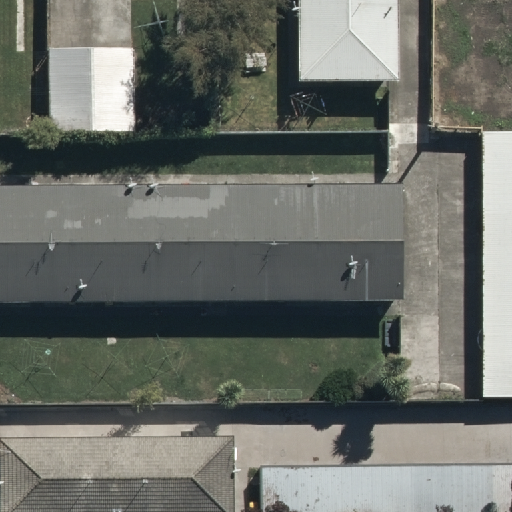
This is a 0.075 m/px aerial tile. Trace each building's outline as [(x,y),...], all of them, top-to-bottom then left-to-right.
[(299,0),(299,82),(396,82),(395,0),(299,0)] [(135,50),(47,49),(46,123),(134,124),(135,50)] [(511,129),(481,129),(482,399),(511,398),(511,129)] [(397,181),(0,181),(0,305),(397,305),(397,181)] [(233,511),(233,438),(0,438),(0,511),(233,511)] [(511,511),(511,462),(259,464),(259,511),(511,511)]
